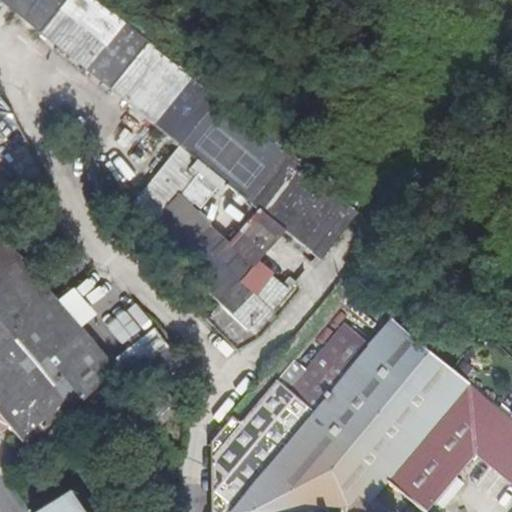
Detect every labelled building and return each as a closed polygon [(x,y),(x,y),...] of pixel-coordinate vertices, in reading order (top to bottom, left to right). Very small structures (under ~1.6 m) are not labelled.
[(359,211),(99,0),(2,0),(180,144),(127,210),(255,334),(292,288),(258,259),(254,264),(233,246),(238,239),(203,205),(219,185),(224,190),(230,183),(321,257),(359,211)] [(58,374),(76,396),(78,398),(113,369),(0,234),(0,413),(4,419),(58,374)] [(101,275),(82,282),(93,311),(111,304),(101,275)] [(108,317),(117,342),(138,334),(136,330),(150,325),(143,305),(108,317)] [(511,414),(392,314),(370,341),(345,319),(305,366),(296,358),(280,377),(278,375),(237,424),(231,419),(205,449),(211,511),(348,511),(348,507),(352,507),(362,497),(370,504),(390,480),(428,510),(477,452),(511,481),(511,414)] [(153,383),(181,363),(167,345),(140,365),(150,378),(153,383)] [(135,389),(150,378),(140,365),(137,361),(122,372),(135,389)] [(23,441),(76,396),(58,374),(4,419),(7,423),(23,441)] [(157,422),(178,405),(163,385),(142,402),(157,422)] [(82,511),(67,490),(35,511),(82,511)]
